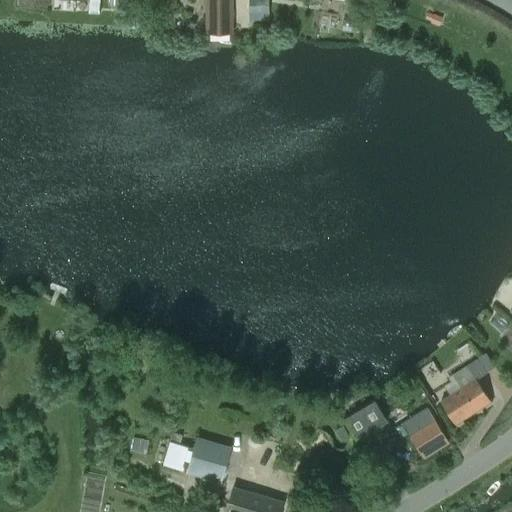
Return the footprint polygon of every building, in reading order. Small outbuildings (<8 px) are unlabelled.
[(87,0),(89,0),(88,13),(100,13),(100,0),(87,0)] [(231,0),(207,0),(207,31),(232,31),(231,0)] [(268,0),(256,0),(257,20),(269,20),(268,0)] [(435,15),(432,24),(440,27),(443,18),(435,15)] [(461,388),(441,401),(456,424),(491,401),(476,379),(487,372),(477,359),(453,375),(461,388)] [(357,438),(388,421),(376,400),(345,418),(357,438)] [(424,457),(449,442),(427,407),(403,422),(424,457)] [(349,435),(343,425),(336,430),(342,440),(349,435)] [(171,442),(164,465),(181,470),(182,467),(188,469),(187,471),(222,481),(232,447),(197,437),(192,452),(187,451),(188,447),(171,442)] [(146,452),(149,441),(133,438),(131,449),(146,452)] [(231,509),(230,511),(281,511),(285,501),(233,486),(227,508),(231,509)]
